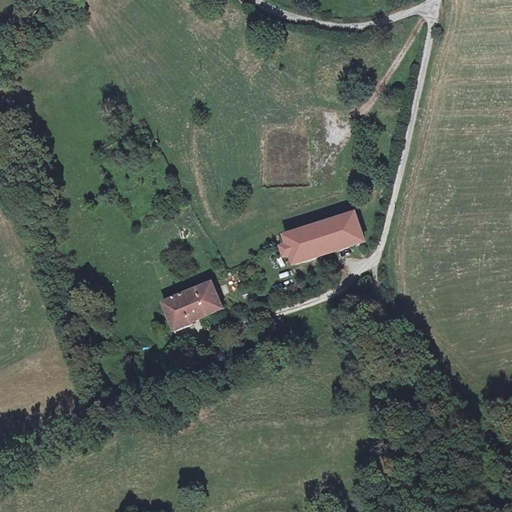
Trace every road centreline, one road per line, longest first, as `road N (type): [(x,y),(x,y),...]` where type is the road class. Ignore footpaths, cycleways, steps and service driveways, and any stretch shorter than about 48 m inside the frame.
road 1 (track): [(224,329),(327,297),(373,261),(386,322),(429,393),(459,420),(511,440)]
road 2 (unclassified): [(434,5),(373,261)]
road 3 (unclassified): [(258,0),(296,18),(347,26),(434,5)]
